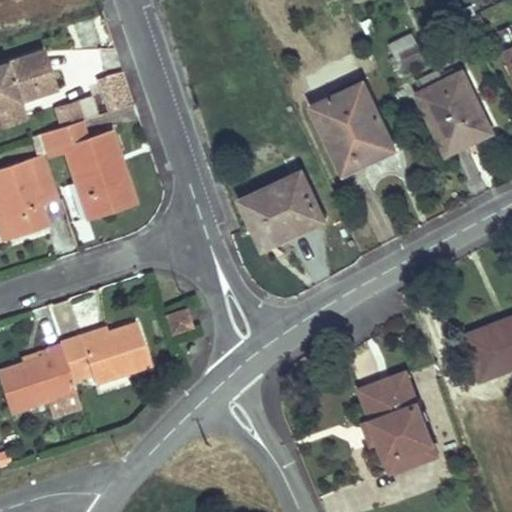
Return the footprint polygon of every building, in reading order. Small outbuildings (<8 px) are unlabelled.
[(401,70),(423,60),(417,46),(395,56),(401,70)] [(42,48),(0,63),(0,124),(25,116),(19,98),(55,85),(42,48)] [(123,69),(99,78),(109,109),(134,100),(123,69)] [(418,95),(447,153),(491,130),(463,73),(418,95)] [(360,152),(390,138),(364,83),(314,107),(345,173),(366,164),(360,152)] [(73,143),(86,138),(80,118),(66,123),(73,143)] [(46,151),(64,145),(88,216),(134,200),(111,130),(86,138),(73,143),(66,123),(40,131),(46,151)] [(395,150),(390,138),(360,152),(366,164),(395,150)] [(0,166),(0,206),(10,237),(48,225),(42,205),(38,194),(58,188),(46,151),(0,166)] [(303,175),(244,201),(264,247),(324,220),(303,175)] [(38,194),(42,205),(62,199),(58,188),(38,194)] [(10,237),(0,206),(0,236),(1,240),(10,237)] [(166,313),(173,331),(192,324),(186,307),(166,313)] [(465,335),(481,379),(511,367),(511,318),(509,319),(511,324),(492,331),(490,326),(465,335)] [(138,321),(109,331),(84,339),(82,335),(62,341),(74,378),(91,373),(94,382),(152,363),(138,321)] [(84,339),(109,331),(107,326),(82,335),(84,339)] [(48,352),(25,360),(0,368),(0,378),(11,411),(77,389),(74,378),(62,341),(46,347),(48,352)] [(23,354),(25,360),(48,352),(46,347),(23,354)] [(362,389),(373,420),(381,440),(392,470),(437,453),(407,372),(362,389)] [(381,440),(373,420),(365,423),(373,443),(381,440)]
